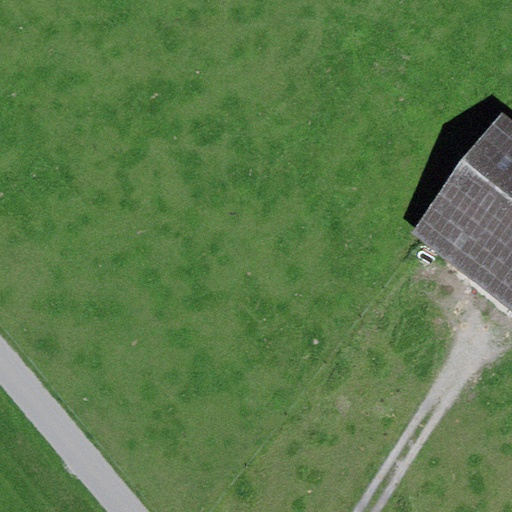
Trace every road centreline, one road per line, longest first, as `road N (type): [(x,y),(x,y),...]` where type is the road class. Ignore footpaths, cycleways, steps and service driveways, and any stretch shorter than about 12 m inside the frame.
road 1 (track): [(503,333),(395,511)]
road 2 (track): [(0,360),(137,511)]
